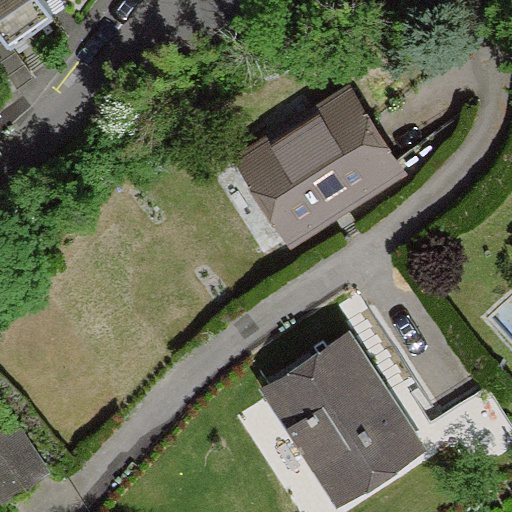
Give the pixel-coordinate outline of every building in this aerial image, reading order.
[(0,0),(0,27),(11,43),(52,13),(43,0),(0,0)] [(351,90),(243,160),(292,237),(402,167),(351,90)] [(350,336),(272,386),(343,495),(420,444),(350,336)] [(511,450),(511,422),(490,388),(441,419),(475,474),(511,450)] [(48,471),(16,420),(0,430),(0,487),(8,499),(48,471)]
